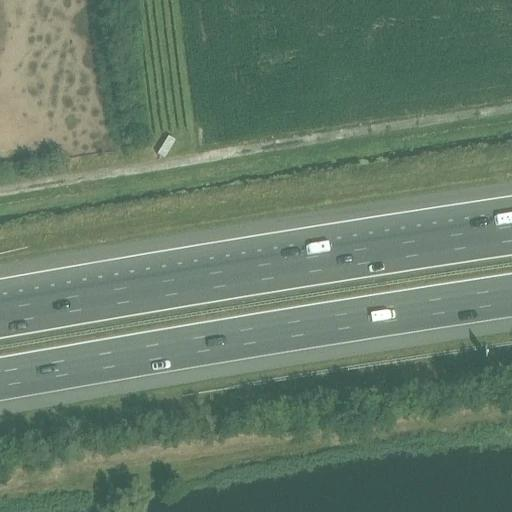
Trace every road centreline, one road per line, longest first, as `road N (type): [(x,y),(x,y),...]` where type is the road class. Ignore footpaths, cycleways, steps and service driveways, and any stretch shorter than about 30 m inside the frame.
road 1 (motorway): [(511,234),(0,318)]
road 2 (motorway): [(0,381),(511,298)]
road 3 (unclassified): [(0,196),(511,117)]
